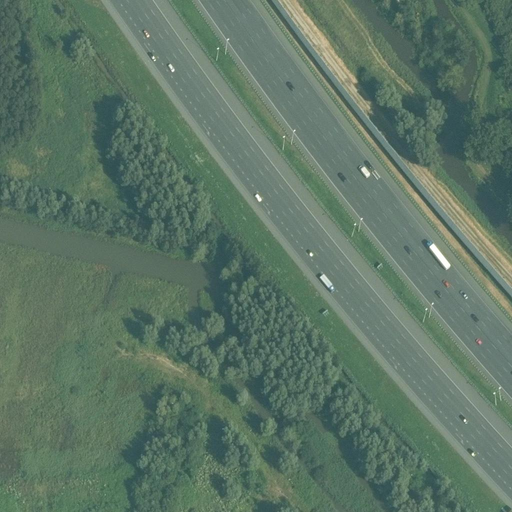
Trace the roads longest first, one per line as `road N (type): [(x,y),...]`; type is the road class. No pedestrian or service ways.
road 1 (motorway): [(130,0),(296,226),(511,474)]
road 2 (motorway): [(511,362),(372,196),(228,0)]
road 3 (residential): [(201,378),(280,481)]
